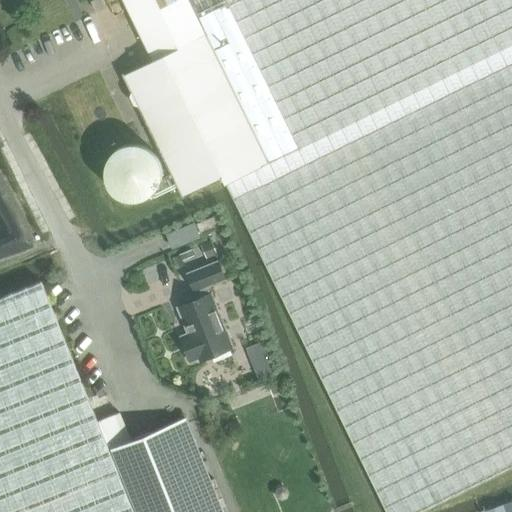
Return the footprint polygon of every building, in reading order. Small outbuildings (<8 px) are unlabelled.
[(200,17),(191,0),(123,0),(153,61),(124,74),(133,92),(132,92),(130,97),(135,105),(139,107),(140,106),(184,196),(224,176),(228,183),(298,147),(227,3),(200,17)] [(511,0),(191,0),(200,17),(227,3),(298,147),(228,183),(388,511),(419,511),(511,466),(511,0)] [(217,216),(200,223),(198,224),(202,233),(204,232),(221,226),(217,216)] [(209,258),(218,254),(213,241),(203,245),(209,258)] [(204,360),(237,347),(216,294),(215,295),(212,287),(230,280),(223,262),(193,274),(200,291),(201,291),(204,299),(183,307),(193,334),(186,336),(196,362),(203,359),(204,360)] [(107,448),(40,282),(0,298),(0,511),(224,511),(187,417),(107,448)] [(256,318),(245,322),(249,333),(260,329),(256,318)] [(276,375),(272,364),(258,369),(262,381),(276,375)] [(275,395),(285,391),(281,381),(271,386),(275,395)] [(511,511),(511,501),(482,511),(511,511)]
